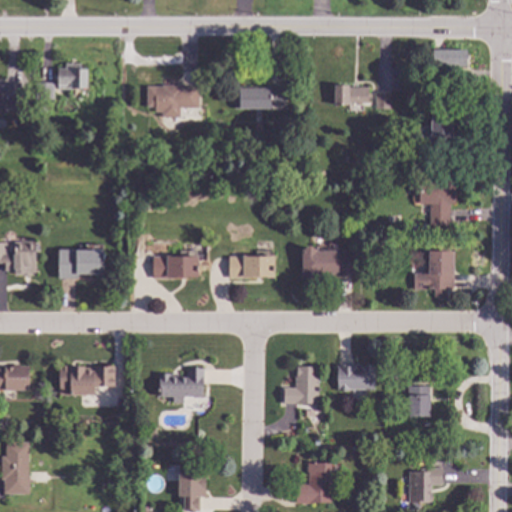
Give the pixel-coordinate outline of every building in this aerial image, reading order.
[(466,68),(432,67),(432,50),(441,50),(466,51),(466,68)] [(80,65),(80,70),(87,70),(86,89),(72,89),(72,91),(57,90),(58,69),(64,69),(64,64),(80,65)] [(53,84),(52,101),(35,100),(36,83),(53,84)] [(19,112),(8,112),(8,114),(0,114),(0,84),(19,85),(19,112)] [(182,88),(198,88),(197,109),(145,108),(146,87),(161,87),(161,86),(182,86),(182,88)] [(348,86),(348,88),(367,89),(367,104),(348,104),(348,107),(333,106),(333,86),(348,86)] [(284,107),(271,107),(271,110),(233,110),(233,88),(284,88),(284,107)] [(390,110),(374,110),(374,94),(390,94),(390,110)] [(452,134),(456,134),(455,152),(428,152),(428,137),(430,137),(430,117),(452,117),(452,134)] [(381,154),(376,164),(368,160),(374,150),(381,154)] [(454,206),(448,206),(448,227),(428,227),(428,207),(430,207),(430,205),(418,205),(418,181),(454,181),(454,206)] [(34,264),(15,264),(15,270),(4,271),(4,263),(0,263),(0,244),(6,244),(6,256),(14,255),(14,243),(34,242),(34,264)] [(317,251),(317,252),(325,252),(325,249),(341,249),(341,252),(353,251),(353,279),(334,279),(334,278),(301,279),(300,251),(308,247),(317,251)] [(102,276),(77,275),(77,280),(57,280),(57,251),(103,251),(102,276)] [(451,270),(453,270),(452,291),(445,290),(444,298),(433,298),(433,290),(425,290),(425,291),(412,291),(413,274),(423,275),(423,270),(427,270),(427,252),(451,253),(451,270)] [(273,278),(260,278),(260,280),(228,280),(228,257),(241,257),(241,256),(273,257),(273,278)] [(197,278),(184,277),(184,280),(152,280),(152,257),(165,257),(197,257),(197,278)] [(113,387),(92,387),(91,396),(58,395),(58,364),(113,365),(113,387)] [(361,366),(373,366),(373,391),(349,391),(349,392),(336,392),(336,367),(354,367),(354,365),(361,365),(361,366)] [(28,390),(0,390),(0,367),(28,367),(28,390)] [(317,405),(282,405),(282,389),(293,389),(295,367),(317,368),(317,405)] [(202,398),(182,398),(182,405),(171,405),(171,397),(168,399),(163,399),(161,397),(157,397),(157,373),(178,374),(178,378),(185,378),(186,368),(202,369),(202,398)] [(396,381),(387,381),(387,372),(396,372),(396,381)] [(429,418),(407,418),(406,387),(428,387),(429,418)] [(66,428),(65,438),(55,437),(56,427),(66,428)] [(27,479),(29,479),(29,496),(2,495),(3,481),(0,481),(0,457),(5,457),(5,443),(28,444),(27,479)] [(330,504),(313,504),(312,505),(294,505),(295,485),(307,486),(307,473),(306,473),(306,464),(330,464),(330,504)] [(441,486),(430,486),(430,504),(408,504),(408,473),(419,473),(419,470),(425,470),(425,469),(441,469),(441,486)] [(197,476),(205,476),(204,497),(198,497),(198,511),(182,511),(182,498),(177,498),(177,491),(176,490),(176,485),(177,484),(178,472),(197,472),(197,476)]
